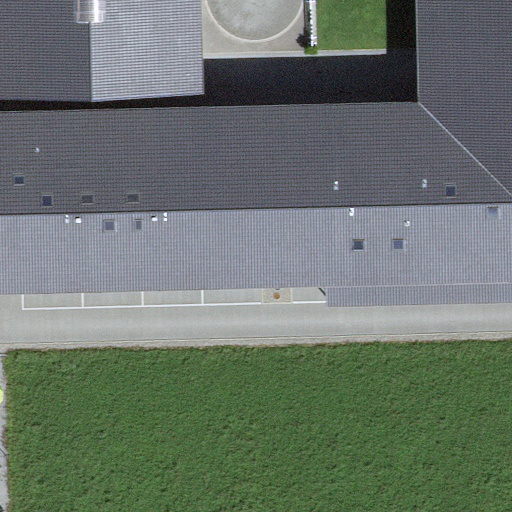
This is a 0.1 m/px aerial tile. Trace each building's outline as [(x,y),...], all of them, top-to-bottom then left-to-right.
[(204,0),(0,0),(0,68),(89,66),(206,62),(204,0)] [(511,60),(511,0),(415,0),(417,43),(417,64),(490,62),(511,60)] [(511,60),(490,62),(417,64),(417,101),(492,98),(511,97),(511,60)] [(206,76),(206,62),(89,66),(0,68),(0,110),(206,106),(206,76)] [(0,110),(0,294),(328,286),(511,282),(511,97),(492,98),(417,101),(206,106),(0,110)] [(511,282),(328,286),(328,307),(511,305),(511,282)]
